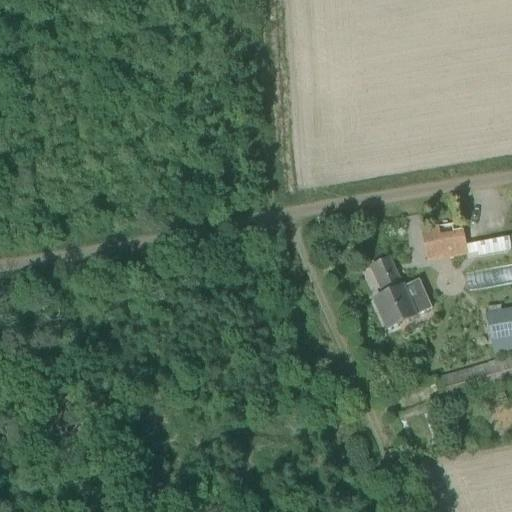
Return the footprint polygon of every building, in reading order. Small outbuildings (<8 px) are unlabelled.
[(437,227),(420,230),(427,264),(466,256),(465,247),(462,231),(439,236),(437,227)] [(374,300),(387,329),(432,309),(419,281),(402,289),(402,288),(401,288),(388,260),(371,268),(384,296),(374,300)] [(485,310),(494,356),(511,353),(511,310),(501,312),(500,307),(485,310)] [(511,357),(434,381),(440,400),(511,379),(511,357)] [(459,413),(451,415),(454,426),(463,423),(459,413)] [(225,464),(204,476),(206,478),(212,489),(232,477),(226,466),(225,464)]
